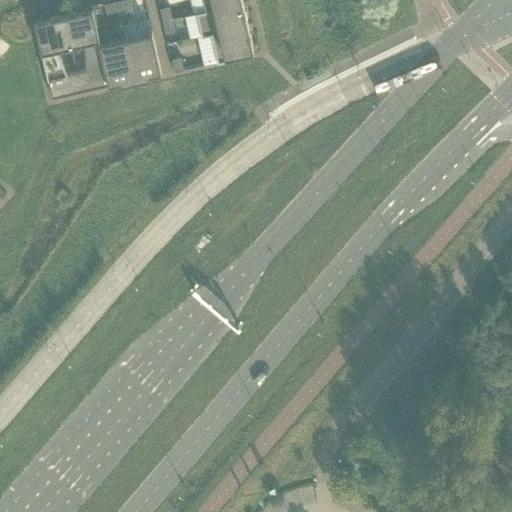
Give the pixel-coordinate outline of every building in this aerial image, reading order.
[(104,3),(106,13),(107,13),(118,10),(116,0),(104,3)] [(116,0),(118,10),(131,7),(130,1),(129,0),(116,0)] [(202,0),(205,10),(242,1),(241,0),(202,0)] [(205,10),(196,12),(201,35),(210,33),(211,33),(211,34),(248,26),(244,11),(243,11),(242,7),(243,7),(244,7),(242,1),(205,10)] [(159,8),(162,20),(172,18),(169,6),(159,8)] [(84,41),(86,68),(76,71),(80,90),(109,84),(100,43),(92,10),(76,14),(76,12),(63,15),(70,45),(84,41)] [(65,73),(55,48),(70,45),(63,15),(50,18),(50,20),(35,24),(51,97),(80,90),(76,71),(65,73)] [(172,18),(162,20),(165,33),(175,31),(172,18)] [(211,34),(217,61),(234,58),(234,57),(233,52),(252,47),(253,47),(250,33),(249,33),(248,34),(247,29),(248,29),(249,29),(248,26),(211,34)] [(125,37),(135,81),(149,77),(149,74),(161,72),(151,31),(125,37)] [(100,43),(109,84),(120,81),(120,84),(135,81),(125,37),(100,43)] [(181,56),(171,58),(174,71),(184,69),(181,56)]
